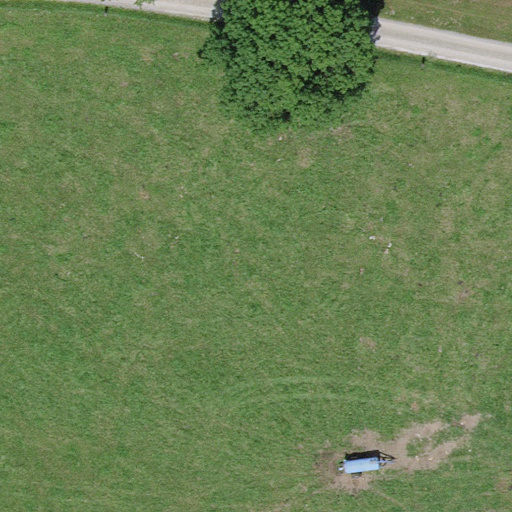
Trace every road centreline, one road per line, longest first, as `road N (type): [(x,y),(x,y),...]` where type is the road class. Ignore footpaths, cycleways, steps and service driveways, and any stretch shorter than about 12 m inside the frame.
road 1 (track): [(511,69),(164,0)]
road 2 (track): [(0,21),(149,0)]
